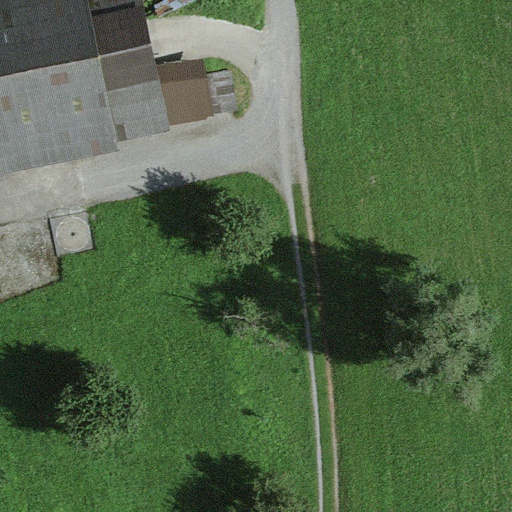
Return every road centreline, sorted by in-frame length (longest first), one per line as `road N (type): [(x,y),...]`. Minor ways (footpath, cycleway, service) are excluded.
road 1 (track): [(280,0),(337,431),(333,511)]
road 2 (track): [(0,206),(293,119)]
